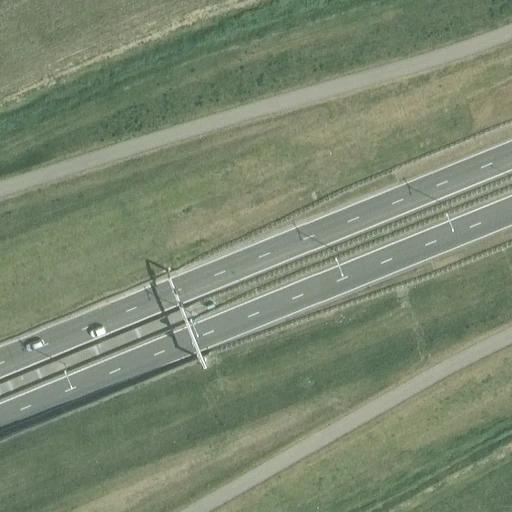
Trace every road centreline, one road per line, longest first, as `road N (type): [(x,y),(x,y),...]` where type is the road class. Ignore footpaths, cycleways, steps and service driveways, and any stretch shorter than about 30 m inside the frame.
road 1 (trunk): [(511,155),(0,365)]
road 2 (trunk): [(0,419),(511,210)]
